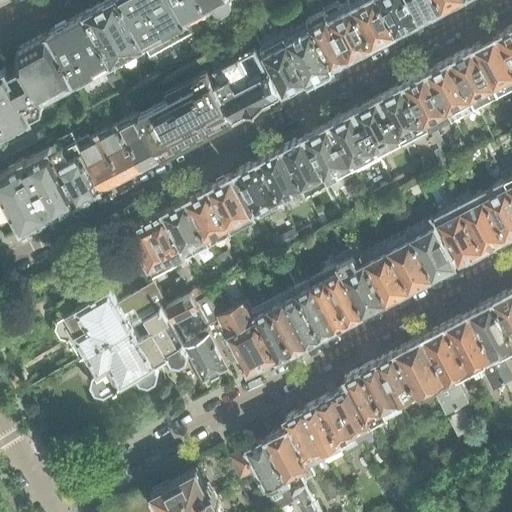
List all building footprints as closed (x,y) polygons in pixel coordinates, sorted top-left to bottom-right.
[(124,0),(103,0),(87,10),(112,59),(146,42),(124,0)] [(178,0),(124,0),(146,42),(151,51),(194,28),(187,14),(178,0)] [(178,0),(187,14),(202,6),(205,12),(210,9),(205,0),(178,0)] [(205,0),(210,9),(214,7),(217,11),(223,12),(228,9),(231,3),(230,0),(205,0)] [(279,8),(274,0),(265,0),(266,1),(272,11),(278,8),(278,9),(279,8)] [(337,1),(325,7),(325,8),(328,13),(350,55),(373,43),(350,0),(348,0),(340,5),(337,1)] [(396,31),(379,0),(350,0),(373,43),(396,31)] [(419,18),(409,0),(379,0),(396,31),(419,18)] [(439,0),(409,0),(419,18),(443,6),(439,0)] [(310,16),(307,18),(308,19),(332,64),(350,55),(328,13),(325,8),(310,16)] [(112,59),(87,10),(49,30),(74,77),(75,79),(95,68),(98,73),(115,64),(112,59)] [(287,21),(281,12),(275,15),(281,25),(287,21)] [(332,64),(307,19),(285,32),(307,77),(332,64)] [(511,24),(498,32),(511,58),(511,24)] [(74,77),(49,30),(18,47),(19,64),(20,66),(9,72),(32,115),(42,109),(45,95),(74,79),(73,78),(74,77)] [(307,77),(285,32),(260,45),(284,89),(307,77)] [(511,82),(511,58),(498,32),(475,44),(499,90),(511,82)] [(460,51),(451,56),(475,103),(478,107),(492,99),(489,95),(499,90),(475,44),(460,51)] [(280,91),(261,55),(231,72),(221,53),(211,58),(209,58),(225,91),(222,93),(234,116),(235,115),(280,91)] [(139,110),(138,110),(160,153),(162,153),(162,154),(234,116),(222,93),(225,91),(209,58),(211,58),(209,54),(190,64),(199,80),(140,111),(139,110)] [(451,56),(429,68),(453,114),(462,110),(464,114),(478,107),(475,103),(451,56)] [(0,132),(32,115),(9,72),(6,67),(0,70),(0,132)] [(453,114),(429,68),(405,81),(429,127),(453,114)] [(405,81),(330,120),(354,164),(358,167),(380,156),(386,167),(391,165),(383,150),(402,139),(405,143),(421,135),(428,131),(429,127),(405,81)] [(119,120),(118,121),(128,140),(130,140),(133,144),(131,147),(140,164),(160,153),(138,110),(119,120)] [(330,120),(305,133),(329,179),(336,193),(348,187),(340,172),(354,164),(330,120)] [(118,121),(99,131),(109,151),(111,151),(113,155),(112,157),(121,174),(140,164),(131,147),(133,144),(130,140),(128,140),(118,121)] [(102,185),(102,184),(79,141),(77,137),(64,144),(62,140),(56,143),(45,123),(38,127),(43,136),(49,146),(77,198),(77,199),(87,193),(100,186),(101,186),(102,185)] [(0,160),(43,136),(38,127),(0,148),(0,160)] [(446,143),(437,128),(431,131),(439,147),(446,143)] [(99,131),(79,141),(102,184),(121,174),(112,157),(113,155),(111,151),(109,151),(99,131)] [(329,179),(305,133),(282,145),(306,191),(329,179)] [(282,145),(259,157),(282,201),(297,193),(298,196),(306,191),(282,145)] [(77,198),(49,146),(25,159),(23,156),(6,165),(7,168),(0,171),(0,184),(3,190),(0,191),(0,212),(6,214),(13,211),(21,226),(22,228),(24,227),(23,226),(37,219),(38,219),(46,215),(52,211),(53,212),(62,206),(63,206),(77,198)] [(448,162),(439,147),(434,149),(443,165),(448,162)] [(282,201),(259,157),(239,168),(258,204),(256,206),(260,213),(262,211),(266,214),(272,211),(272,206),(282,201)] [(511,169),(503,175),(504,177),(511,192),(511,169)] [(233,171),(209,184),(232,228),(242,223),(257,215),(253,207),(252,208),(234,173),(233,171)] [(496,188),(485,194),(507,235),(511,232),(511,192),(504,177),(494,183),(496,188)] [(456,195),(449,182),(444,184),(452,197),(456,195)] [(209,184),(186,195),(210,240),(232,228),(209,184)] [(485,194),(482,188),(473,193),(470,189),(457,196),(459,200),(483,247),(507,235),(485,194)] [(186,195),(165,207),(184,244),(187,248),(187,250),(188,252),(210,240),(186,195)] [(483,247),(459,200),(435,213),(459,260),(483,247)] [(184,244),(165,207),(127,226),(153,275),(178,262),(175,257),(187,250),(187,248),(184,244)] [(431,213),(407,226),(411,233),(433,274),(433,273),(448,266),(457,262),(457,261),(435,220),(431,213)] [(407,226),(385,238),(388,245),(410,286),(424,278),(425,278),(433,274),(411,233),(407,226)] [(385,238),(362,250),(365,257),(367,256),(388,297),(401,290),(401,291),(410,286),(388,245),(385,238)] [(357,242),(334,254),(337,261),(363,310),(378,303),(387,298),(388,297),(367,256),(365,257),(362,250),(357,242)] [(257,257),(250,246),(244,250),(251,261),(257,257)] [(349,317),(363,310),(337,261),(324,268),(349,317)] [(349,317),(324,268),(309,276),(335,325),(349,317)] [(335,325),(309,276),(295,283),(320,332),(335,325)] [(133,323),(126,309),(137,303),(144,317),(148,314),(167,302),(155,279),(119,300),(111,286),(77,306),(78,306),(57,319),(57,320),(56,326),(62,335),(68,337),(68,338),(77,333),(88,350),(133,323)] [(207,289),(206,286),(204,282),(192,289),(195,295),(207,289)] [(320,332),(295,283),(281,291),(307,340),(321,333),(320,332)] [(507,290),(494,297),(511,331),(511,286),(507,289),(507,290)] [(198,300),(195,295),(192,289),(167,302),(172,313),(174,316),(186,309),(198,332),(185,338),(205,375),(230,362),(229,361),(198,300)] [(307,340),(281,291),(267,298),(293,347),(307,340)] [(240,356),(218,312),(221,311),(211,293),(198,300),(229,361),(240,356)] [(279,355),(255,310),(248,296),(221,311),(218,312),(240,356),(248,371),(279,355)] [(479,304),(469,309),(490,349),(493,355),(504,375),(510,386),(511,388),(511,387),(511,360),(507,351),(511,348),(511,331),(494,297),(479,304)] [(188,351),(167,315),(172,313),(167,302),(148,314),(156,327),(147,332),(145,328),(141,330),(136,321),(133,323),(88,350),(99,369),(94,372),(92,381),(97,388),(105,391),(122,380),(122,381),(137,373),(141,379),(149,381),(157,377),(159,368),(157,365),(169,357),(172,361),(180,363),(186,359),(188,351)] [(269,303),(255,310),(279,355),(293,347),(269,303)] [(461,314),(447,321),(472,370),(476,378),(487,372),(492,381),(499,377),(504,375),(493,355),(490,349),(469,309),(461,313),(461,314)] [(472,370),(447,321),(432,329),(432,328),(424,333),(459,401),(470,395),(468,393),(470,393),(461,376),(472,370)] [(414,338),(396,348),(419,392),(421,396),(437,388),(459,429),(463,427),(471,423),(459,401),(424,333),(414,338)] [(419,392),(396,348),(378,357),(402,402),(419,392)] [(378,357),(361,366),(386,413),(403,404),(402,402),(378,357)] [(361,366),(345,374),(349,381),(370,421),(386,413),(361,366)] [(340,386),(333,389),(358,436),(374,428),(370,421),(349,381),(340,386)] [(326,393),(317,398),(342,445),(346,453),(362,444),(358,436),(333,389),(326,393)] [(309,402),(301,406),(326,453),(342,445),(317,398),(309,402)] [(294,410),(285,415),(289,423),(310,461),(326,453),(301,406),(294,410)] [(316,473),(310,461),(289,423),(267,434),(267,435),(299,495),(307,511),(324,511),(306,478),(316,473)] [(267,435),(245,446),(256,467),(277,507),(299,495),(267,435)] [(498,451),(491,438),(484,442),(491,455),(498,451)] [(230,454),(241,475),(252,469),(256,467),(245,446),(230,454)] [(78,459),(75,452),(70,455),(69,453),(62,451),(60,452),(57,448),(51,451),(54,456),(55,455),(59,462),(66,464),(72,460),(73,462),(78,459)] [(454,474),(449,465),(438,471),(443,481),(454,474)] [(225,511),(212,487),(209,488),(197,466),(170,480),(169,477),(153,485),(167,511),(225,511)] [(339,477),(322,485),(327,494),(334,495),(345,489),(339,477)] [(431,485),(427,479),(422,482),(425,488),(431,485)] [(269,502),(263,493),(250,500),(255,510),(269,502)]
